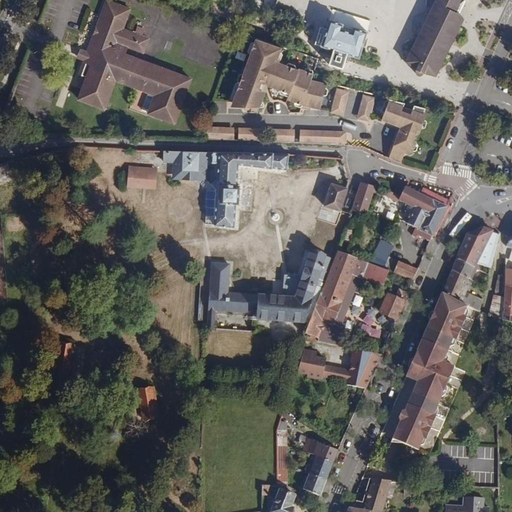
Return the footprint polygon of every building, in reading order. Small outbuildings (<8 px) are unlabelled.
[(129,8),(107,0),(106,0),(88,50),(85,58),(80,72),(87,75),(79,97),(105,106),(115,79),(155,94),(148,111),(174,121),(190,76),(125,52),(127,46),(143,52),(147,42),(142,40),(144,36),(123,27),(129,8)] [(432,0),(403,64),(413,71),(413,73),(413,75),(414,76),(415,77),(418,77),(420,76),(420,74),(433,78),(457,26),(453,24),(457,16),(452,13),(457,2),(459,0),(432,0)] [(342,26),(329,22),(321,48),(358,59),(366,34),(354,30),(353,33),(341,30),(342,26)] [(281,47),(255,39),(234,103),(243,106),(243,109),(243,111),(244,113),(246,114),(258,115),(264,98),(261,96),(262,91),(259,90),(262,84),(258,83),(260,79),(272,83),(271,87),(290,94),(289,98),(320,108),(326,83),(311,79),(313,73),(302,70),(301,70),(276,62),(281,47)] [(85,58),(88,50),(80,48),(78,56),(85,58)] [(271,87),(272,83),(260,79),(258,83),(262,84),(259,90),(262,91),(261,96),(264,98),(268,86),(271,87)] [(342,115),(347,91),(336,88),(331,112),(342,115)] [(369,121),(375,98),(363,95),(358,119),(369,121)] [(404,103),(389,99),(381,120),(400,127),(388,158),(401,163),(404,153),(407,155),(411,152),(416,141),(413,140),(417,130),(420,131),(425,118),(422,117),(425,108),(414,105),(410,115),(401,111),(404,103)] [(233,140),(234,128),(205,127),(204,139),(233,140)] [(262,141),(262,128),(239,128),(238,141),(262,141)] [(270,142),(293,143),(294,129),(270,129),(270,142)] [(299,143),(335,144),(335,131),(299,130),(299,143)] [(345,132),(335,131),(335,144),(344,145),(345,132)] [(174,162),(174,178),(178,181),(199,181),(207,190),(205,225),(234,227),(235,204),(239,204),(239,185),(237,185),(238,164),(272,167),(272,168),(286,170),(289,154),(277,153),(272,153),(255,153),(234,153),(199,152),(164,151),(163,162),(170,162),(170,160),(174,160),(174,162)] [(0,177),(11,173),(7,162),(0,165),(0,177)] [(157,173),(128,171),(127,187),(156,189),(157,173)] [(366,215),(373,193),(375,187),(361,183),(352,211),(366,215)] [(396,184),(392,193),(400,197),(403,191),(404,189),(403,188),(396,184)] [(340,188),(332,186),(325,207),(340,212),(346,190),(340,188)] [(447,208),(421,195),(405,187),(404,189),(403,191),(400,197),(392,193),(387,190),(386,192),(388,193),(387,196),(398,202),(399,200),(408,205),(405,212),(412,216),(407,224),(415,228),(411,235),(415,237),(416,235),(430,242),(447,208)] [(421,195),(447,208),(449,202),(432,195),(431,197),(422,192),(421,195)] [(176,216),(190,216),(190,202),(175,202),(176,216)] [(466,235),(457,258),(476,268),(477,266),(475,265),(476,263),(490,268),(499,235),(491,233),(492,231),(483,228),(466,235)] [(395,246),(381,240),(372,265),(385,270),(390,259),(395,246)] [(210,282),(209,310),(214,310),(258,314),(258,320),(278,321),(309,324),(315,308),(320,295),(334,259),(310,251),(306,264),(301,279),(293,278),(292,283),(286,282),(282,298),(261,296),(226,294),(227,265),(211,264),(210,282)] [(385,288),(391,273),(385,270),(372,265),(337,251),(334,259),(320,295),(315,308),(309,324),(303,340),(340,346),(343,324),(360,281),(364,279),(385,288)] [(475,272),(476,268),(457,258),(452,270),(467,279),(472,282),(473,279),(470,277),(472,271),(475,272)] [(385,270),(391,273),(413,281),(418,270),(390,259),(385,270)] [(455,300),(467,306),(480,311),(482,301),(463,291),(465,285),(469,287),(472,282),(467,279),(452,270),(445,287),(442,294),(455,300)] [(498,276),(495,292),(503,294),(504,285),(505,277),(498,276)] [(511,284),(504,285),(503,294),(502,320),(511,323),(511,284)] [(408,294),(400,291),(397,298),(389,294),(388,295),(385,294),(384,296),(382,295),(376,307),(379,308),(382,309),(381,312),(381,313),(390,317),(385,329),(392,331),(400,312),(408,294)] [(503,294),(495,292),(488,315),(502,320),(503,294)] [(455,300),(442,294),(424,335),(406,378),(416,382),(392,440),(409,447),(418,451),(423,439),(426,440),(436,417),(433,415),(454,367),(443,362),(453,340),(456,341),(465,318),(462,317),(467,306),(455,300)] [(297,325),(296,335),(305,336),(305,325),(297,325)] [(68,375),(72,346),(60,344),(55,373),(68,375)] [(382,354),(354,349),(353,355),(379,360),(382,354)] [(315,353),(303,350),(297,373),(307,375),(306,378),(319,381),(324,361),(314,358),(315,353)] [(379,360),(353,355),(351,364),(375,369),(379,360)] [(375,369),(351,364),(347,384),(366,388),(375,369)] [(157,418),(151,388),(139,391),(144,420),(157,418)] [(276,431),(287,431),(287,423),(284,423),(285,416),(282,415),(276,431)] [(287,442),(287,431),(276,431),(278,485),(293,492),(295,490),(287,486),(288,469),(287,442)] [(338,450),(301,436),(300,439),(304,441),(301,450),(307,452),(304,462),(302,463),(301,467),(302,471),(302,472),(307,473),(303,490),(320,496),(330,472),(338,450)] [(354,509),(371,511),(373,511),(380,511),(385,498),(390,499),(396,481),(395,481),(369,479),(362,503),(356,502),(355,504),(354,509)] [(271,485),(262,485),(262,496),(270,496),(271,485)] [(295,496),(280,490),(271,511),(291,511),(294,508),(290,507),(295,496)]
